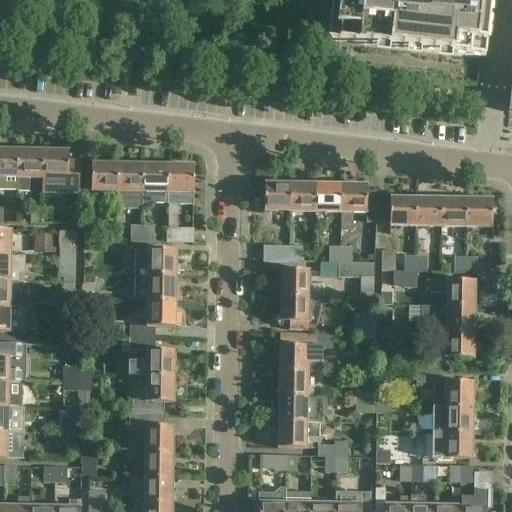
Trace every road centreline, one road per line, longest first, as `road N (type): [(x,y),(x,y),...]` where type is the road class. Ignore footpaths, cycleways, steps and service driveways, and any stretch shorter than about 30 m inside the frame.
road 1 (residential): [(224,511),(232,135)]
road 2 (residential): [(511,169),(232,135)]
road 3 (residential): [(232,135),(0,109)]
